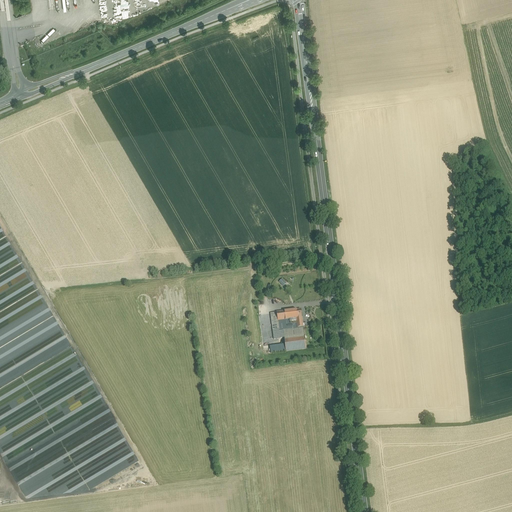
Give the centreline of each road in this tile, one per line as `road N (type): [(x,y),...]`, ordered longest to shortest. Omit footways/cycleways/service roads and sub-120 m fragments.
road 1 (primary): [(298,0),(365,511)]
road 2 (secondary): [(0,104),(249,0)]
